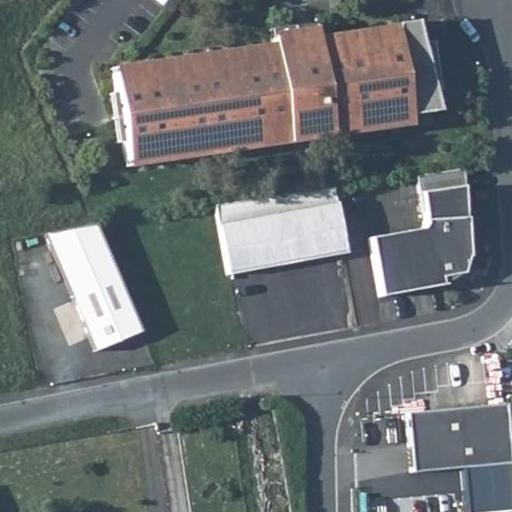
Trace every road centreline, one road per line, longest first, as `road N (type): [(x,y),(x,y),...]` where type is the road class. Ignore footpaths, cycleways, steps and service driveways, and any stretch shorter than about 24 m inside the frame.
road 1 (unclassified): [(0,422),(279,366),(327,385)]
road 2 (unclassified): [(327,385),(348,360),(481,327),(511,287)]
road 3 (unclassified): [(511,184),(501,0)]
road 4 (unclassified): [(319,511),(327,385)]
